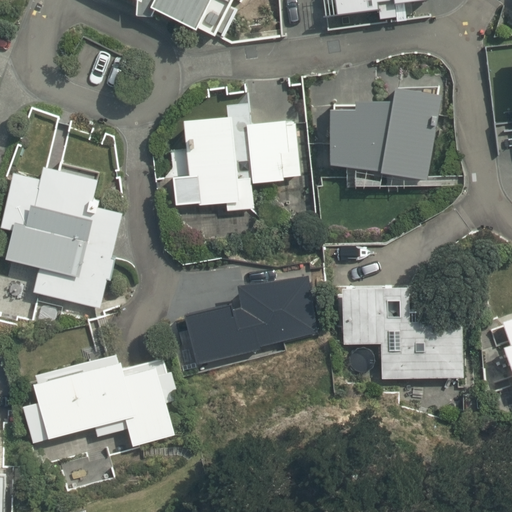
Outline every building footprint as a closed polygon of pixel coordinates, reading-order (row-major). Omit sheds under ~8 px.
[(137,0),(137,15),(151,17),(156,8),(197,29),(198,27),(216,36),(218,32),(224,35),(238,9),(230,5),(233,0),(137,0)] [(336,0),(338,15),(379,10),(380,18),(399,16),(397,3),(418,0),(336,0)] [(428,179),(442,94),(396,86),(393,100),(356,100),(356,109),(331,108),(330,164),(428,179)] [(231,113),(186,118),(191,170),(174,172),(177,202),(199,200),(199,204),(226,201),(226,209),(254,207),(251,183),(301,178),(295,124),(289,125),(289,118),(252,122),(250,100),(229,102),(231,113)] [(33,286),(101,302),(107,273),(111,274),(116,253),(113,252),(124,206),(93,199),(99,174),(43,161),(41,173),(15,167),(2,224),(13,226),(7,254),(39,261),(33,286)] [(185,313),(199,365),(261,349),(261,346),(319,332),(308,272),(238,283),(242,304),(233,307),(232,302),(185,313)] [(382,342),(383,378),(464,376),(462,318),(412,319),(411,283),(343,284),(344,343),(382,342)] [(511,313),(499,319),(507,341),(499,344),(511,378),(511,313)] [(24,399),(34,436),(93,420),(96,430),(128,421),(133,440),(176,428),(169,400),(177,398),(169,368),(160,370),(156,357),(125,366),(122,354),(116,355),(114,349),(33,371),(39,395),(24,399)]
